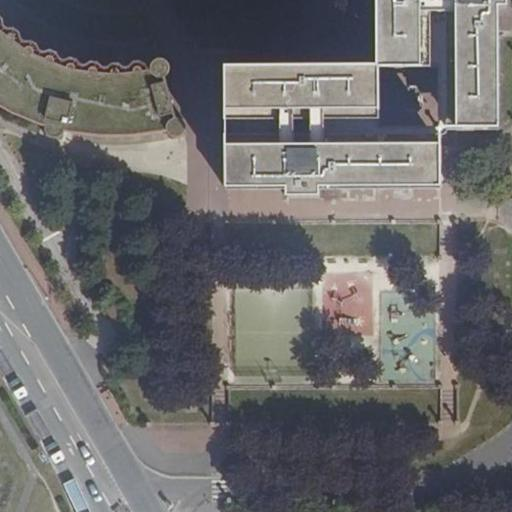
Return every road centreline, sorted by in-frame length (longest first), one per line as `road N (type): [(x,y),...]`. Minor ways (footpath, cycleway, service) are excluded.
road 1 (secondary): [(0,334),(30,352),(101,466),(140,493)]
road 2 (secondary): [(140,493),(38,319)]
road 3 (secondary): [(0,350),(84,511)]
